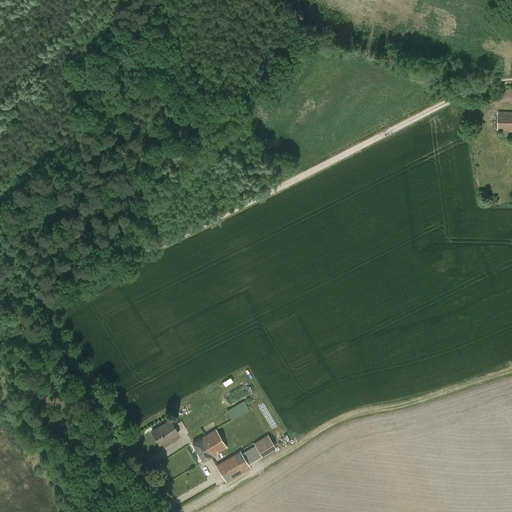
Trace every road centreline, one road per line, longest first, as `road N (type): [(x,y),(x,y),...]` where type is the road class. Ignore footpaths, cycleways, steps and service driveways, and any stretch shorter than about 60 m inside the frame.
road 1 (unknown): [(180,511),(343,413),(511,366)]
road 2 (unclassified): [(162,511),(0,241)]
